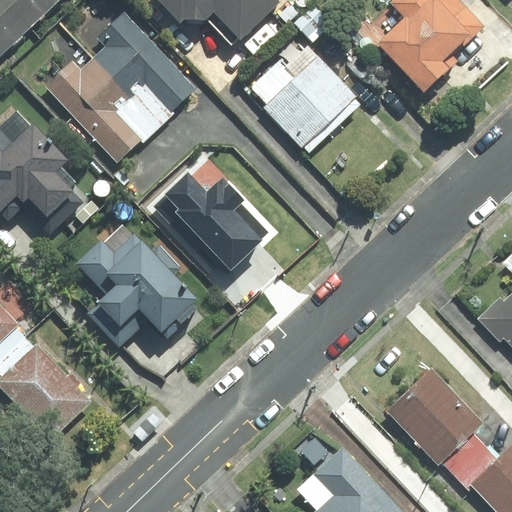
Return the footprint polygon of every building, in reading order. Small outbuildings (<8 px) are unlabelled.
[(0,0),(0,59),(59,0),(0,0)] [(272,0),(149,0),(187,42),(219,14),(246,44),(283,12),(272,0)] [(334,0),(344,11),(357,0),(334,0)] [(455,0),(415,0),(372,43),(423,95),(488,33),(455,0)] [(42,90),(117,166),(195,91),(121,14),(42,90)] [(295,35),(240,85),(309,159),(363,109),(295,35)] [(19,120),(0,139),(0,218),(2,220),(17,205),(50,236),(94,191),(19,120)] [(293,234),(231,163),(194,194),(232,238),(205,261),(230,289),(293,234)] [(104,295),(84,312),(120,354),(149,329),(161,344),(206,306),(141,231),(113,255),(102,242),(77,264),(104,295)] [(511,297),(487,323),(511,348),(511,297)] [(0,304),(0,349),(22,329),(0,304)] [(95,408),(34,349),(0,384),(0,386),(59,445),(95,408)] [(511,511),(511,452),(429,371),(384,410),(489,511),(511,511)] [(396,511),(339,443),(302,474),(322,498),(304,511),(396,511)]
